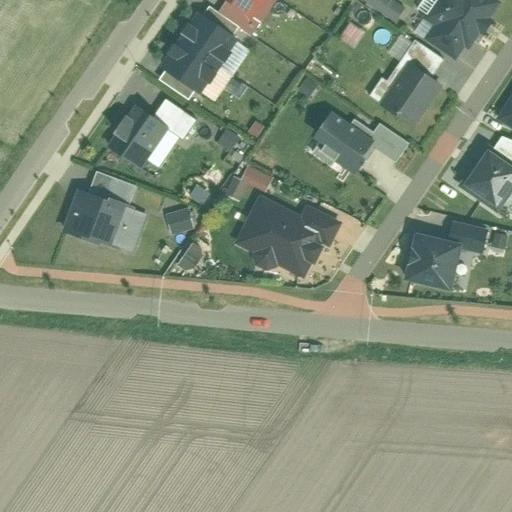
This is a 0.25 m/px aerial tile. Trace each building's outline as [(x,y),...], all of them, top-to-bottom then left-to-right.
[(224,0),(252,18),(264,0),(224,0)] [(367,0),(400,24),(413,6),(405,0),(367,0)] [(497,8),(485,0),(441,0),(415,38),(456,66),(497,8)] [(200,16),(183,40),(222,68),(239,44),(200,16)] [(183,40),(163,68),(203,94),(222,68),(183,40)] [(442,86),(410,66),(381,113),(413,133),(442,86)] [(132,106),(105,149),(140,171),(168,128),(132,106)] [(369,140),(333,118),(311,153),(357,181),(374,153),(395,166),(408,145),(378,126),(369,140)] [(233,130),(223,142),(235,152),(245,139),(233,130)] [(511,192),(511,159),(490,145),(465,182),(502,207),(511,192)] [(248,180),(237,175),(229,193),(245,201),(252,185),(272,193),(279,177),(255,166),(248,180)] [(136,189),(94,176),(90,189),(81,186),(66,233),(138,256),(153,207),(132,201),(136,189)] [(307,213),(261,190),(234,243),(313,284),(344,223),(311,206),(307,213)] [(172,213),(177,235),(201,230),(196,208),(172,213)] [(470,239),(421,228),(410,275),(459,286),(470,239)] [(181,264),(200,273),(212,248),(193,239),(181,264)]
